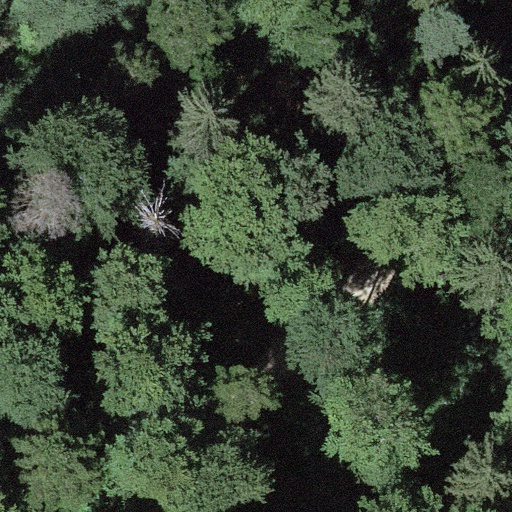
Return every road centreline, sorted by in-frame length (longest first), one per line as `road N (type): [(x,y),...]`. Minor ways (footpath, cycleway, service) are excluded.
road 1 (track): [(511,131),(343,289),(132,511)]
road 2 (track): [(0,406),(240,316),(343,289)]
